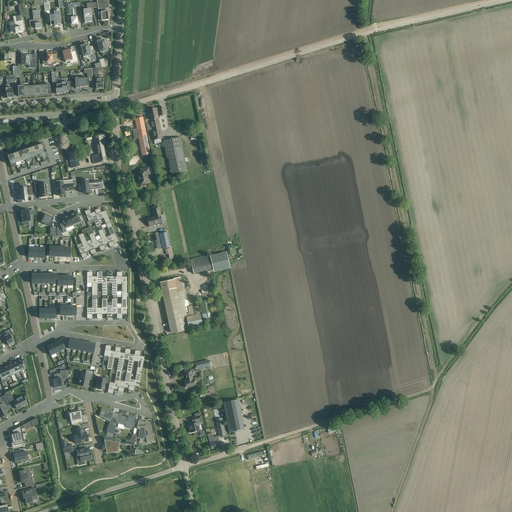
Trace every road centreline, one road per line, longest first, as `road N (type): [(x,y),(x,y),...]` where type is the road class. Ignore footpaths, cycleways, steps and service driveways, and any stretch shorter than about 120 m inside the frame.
road 1 (unclassified): [(183,467),(114,110)]
road 2 (track): [(438,382),(365,34)]
road 3 (track): [(488,0),(356,32),(196,85)]
road 4 (track): [(183,467),(438,382)]
road 5 (unclassified): [(44,511),(183,467)]
road 6 (residential): [(55,331),(66,323),(127,323),(140,346),(98,339)]
road 7 (track): [(438,382),(393,511)]
road 8 (track): [(438,382),(511,284)]
